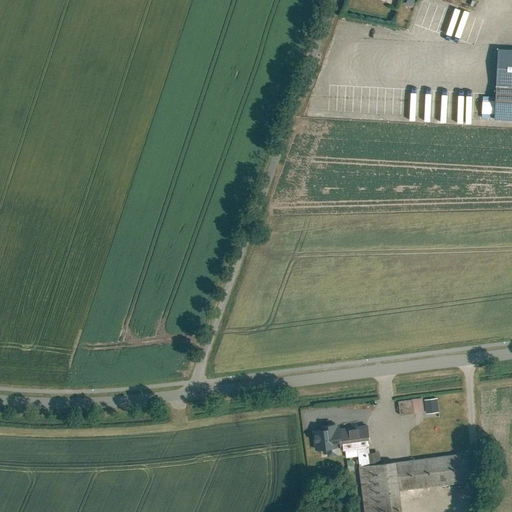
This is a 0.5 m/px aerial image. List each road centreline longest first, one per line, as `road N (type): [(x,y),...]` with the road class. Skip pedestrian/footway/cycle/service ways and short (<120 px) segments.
road 1 (residential): [(196,395),(195,358),(323,0)]
road 2 (unclassified): [(196,395),(511,354)]
road 3 (unclassified): [(0,400),(196,395)]
road 4 (unknown): [(475,358),(452,496)]
